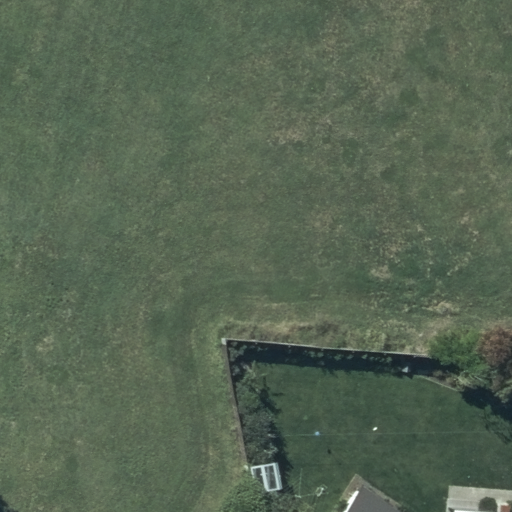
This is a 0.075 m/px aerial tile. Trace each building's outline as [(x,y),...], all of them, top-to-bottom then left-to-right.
[(371,0),(248,0),(258,52),(201,62),(219,160),(276,149),(304,305),(422,283),(393,120),(350,128),(336,50),(379,42),(371,0)] [(511,0),(439,0),(453,75),(511,64),(511,0)] [(199,244),(87,262),(100,343),(212,324),(199,244)] [(191,409),(72,339),(26,418),(47,430),(34,453),(21,445),(0,480),(0,511),(142,511),(180,447),(172,442),(191,409)] [(408,511),(357,472),(325,511),(408,511)]
